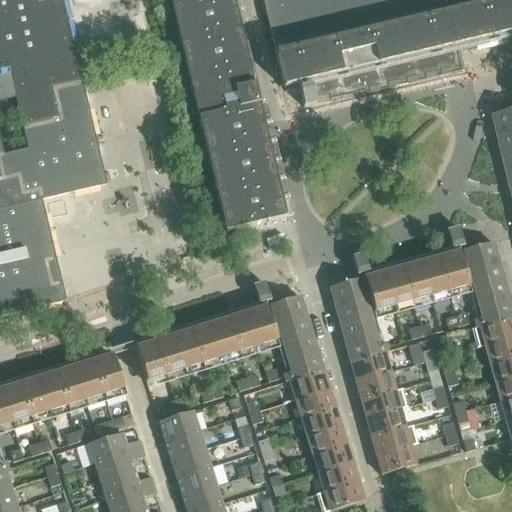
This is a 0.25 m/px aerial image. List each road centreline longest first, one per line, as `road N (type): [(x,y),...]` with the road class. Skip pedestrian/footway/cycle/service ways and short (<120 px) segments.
road 1 (residential): [(459,88),(470,138),(448,197),(426,226),(310,257)]
road 2 (residential): [(378,503),(317,305),(310,257)]
road 3 (residential): [(112,317),(310,257)]
road 4 (residential): [(167,511),(112,317)]
road 5 (residential): [(281,130),(459,88)]
road 6 (residential): [(246,0),(281,130)]
road 7 (residential): [(281,130),(310,257)]
